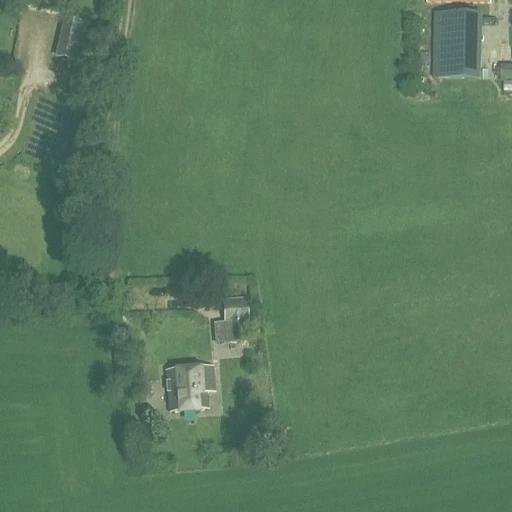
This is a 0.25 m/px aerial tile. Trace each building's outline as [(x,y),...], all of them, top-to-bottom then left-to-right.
[(484,15),(478,15),(434,15),(434,82),(482,84),(484,15)] [(83,50),(58,45),(55,58),(80,64),(83,50)] [(511,65),(501,65),(501,80),(511,80),(511,65)] [(247,301),(224,303),(225,323),(229,323),(231,344),(247,343),(245,321),(249,321),(247,301)] [(214,394),(212,368),(166,372),(169,414),(208,411),(207,395),(214,394)]
